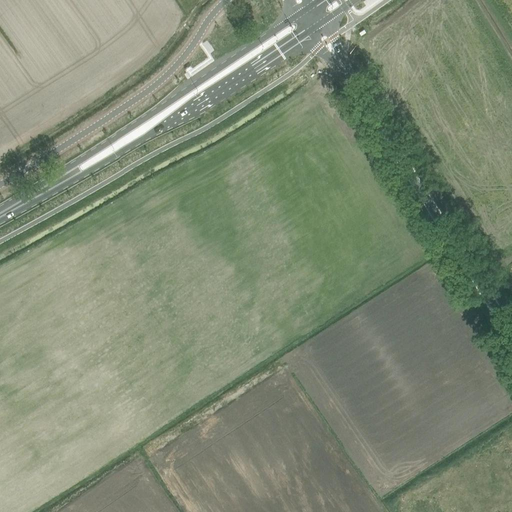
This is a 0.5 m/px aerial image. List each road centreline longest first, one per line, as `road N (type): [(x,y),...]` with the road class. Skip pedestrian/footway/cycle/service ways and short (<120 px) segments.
road 1 (primary): [(32,195),(144,139),(309,32)]
road 2 (primary): [(297,15),(32,195)]
road 3 (unclassified): [(511,332),(344,68)]
road 4 (unclassified): [(228,0),(160,81),(0,183)]
